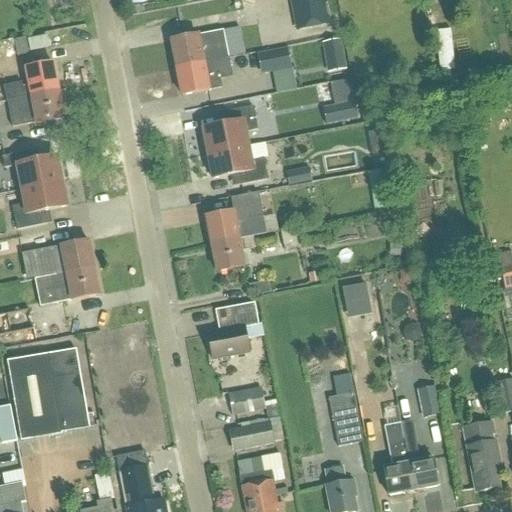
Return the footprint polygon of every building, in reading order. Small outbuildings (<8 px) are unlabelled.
[(292,0),(299,32),(326,26),(321,0),(292,0)] [(199,37),(171,43),(176,71),(205,65),(227,61),(222,33),(199,37)] [(26,39),(14,42),(18,58),(30,56),(26,39)] [(343,43),(324,46),(326,61),(345,58),(343,43)] [(264,76),(291,71),(287,51),(260,57),(264,76)] [(205,65),(176,71),(182,98),(210,93),(219,91),(217,80),(231,78),(227,61),(205,65)] [(22,101),(59,93),(54,65),(26,71),(29,88),(23,89),(22,85),(3,88),(6,103),(22,100),(22,101)] [(334,104),(354,100),(351,78),(330,82),(334,104)] [(479,84),(465,87),(468,98),(481,95),(479,84)] [(22,100),(6,103),(12,132),(65,122),(59,93),(22,101),(22,100)] [(326,127),(358,122),(355,106),(323,112),(326,127)] [(208,157),(249,149),(246,135),(258,132),(253,109),(224,115),(226,128),(203,132),(208,157)] [(249,149),(208,157),(213,181),(236,177),(238,188),(268,182),(263,161),(252,163),(249,149)] [(22,192),(63,184),(58,160),(34,164),(32,153),(3,159),(5,171),(17,168),(22,192)] [(288,188),(311,183),(309,170),(286,174),(288,188)] [(393,172),(370,176),(376,213),(399,209),(393,172)] [(63,184),(22,192),(24,207),(13,209),(17,232),(47,227),(44,214),(67,209),(63,184)] [(206,219),(211,248),(240,242),(253,239),(266,237),(258,195),(234,200),(237,213),(234,214),(206,219)] [(283,252),(298,249),(295,229),(280,231),(283,252)] [(253,239),(211,248),(217,276),(245,270),(242,253),(255,250),(253,239)] [(67,276),(95,271),(89,242),(51,250),(57,277),(66,275),(67,276)] [(504,292),(511,290),(511,268),(500,271),(504,292)] [(67,276),(66,275),(57,277),(57,278),(35,282),(37,293),(55,290),(59,306),(100,298),(95,271),(67,276)] [(251,299),(262,297),(259,285),(248,287),(251,299)] [(365,286),(344,291),(347,305),(368,301),(365,286)] [(259,327),(256,315),(255,306),(231,310),(235,331),(208,336),(214,362),(249,356),(246,341),(263,338),(261,327),(259,327)] [(0,317),(0,338),(34,331),(30,312),(0,317)] [(51,353),(76,348),(74,336),(49,341),(51,353)] [(21,443),(63,436),(62,434),(89,429),(75,352),(7,364),(21,443)] [(502,416),(511,414),(511,381),(496,385),(502,416)] [(424,420),(440,417),(439,417),(434,389),(418,391),(424,420)] [(232,418),(264,412),(260,390),(228,396),(232,418)] [(338,449),(363,444),(357,415),(354,395),(328,400),(332,420),(338,449)] [(18,444),(11,408),(0,410),(0,436),(2,447),(18,444)] [(401,426),(414,493),(438,489),(433,461),(419,464),(411,424),(401,426)] [(492,444),(491,436),(494,436),(492,424),(463,430),(475,495),(500,490),(495,468),(500,466),(495,443),(492,444)] [(235,453),(275,445),(271,425),(231,433),(235,453)] [(389,498),(414,493),(401,426),(385,429),(392,468),(383,470),(389,498)] [(166,511),(165,503),(155,505),(149,469),(146,453),(117,459),(127,510),(127,511),(166,511)] [(280,457),(262,461),(264,474),(251,477),(253,486),(242,489),(246,511),(278,511),(273,483),(274,483),(272,475),(283,473),(280,457)] [(346,485),(342,469),(325,473),(328,488),(326,489),(330,511),(357,511),(355,499),(357,499),(354,483),(346,485)] [(0,489),(0,511),(22,511),(21,504),(26,502),(23,489),(26,489),(23,472),(3,476),(5,489),(0,489)] [(113,511),(112,503),(98,506),(99,511),(97,511),(113,511)]
